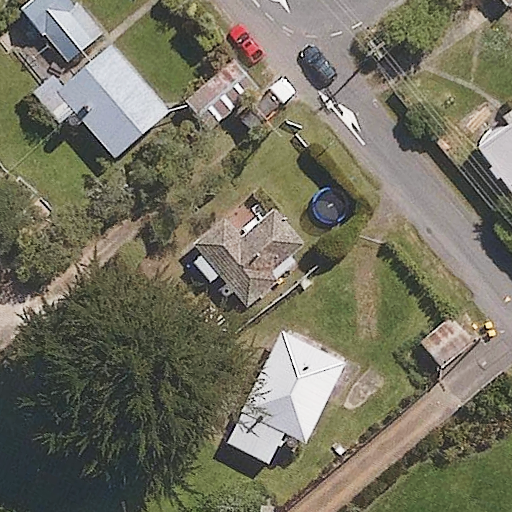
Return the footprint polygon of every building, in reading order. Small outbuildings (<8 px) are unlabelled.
[(105,34),(74,0),(37,0),(26,10),(72,63),(105,34)] [(65,124),(81,109),(124,156),(177,108),(117,42),(74,82),(64,71),(38,95),(65,124)] [(261,85),(235,58),(190,101),(216,128),(261,85)] [(511,129),(485,149),(511,186),(511,129)] [(315,251),(281,209),(244,240),(227,219),(188,252),(212,282),(223,273),(249,305),(315,251)] [(350,362),(288,330),(231,443),(273,464),(289,432),(310,442),(350,362)]
